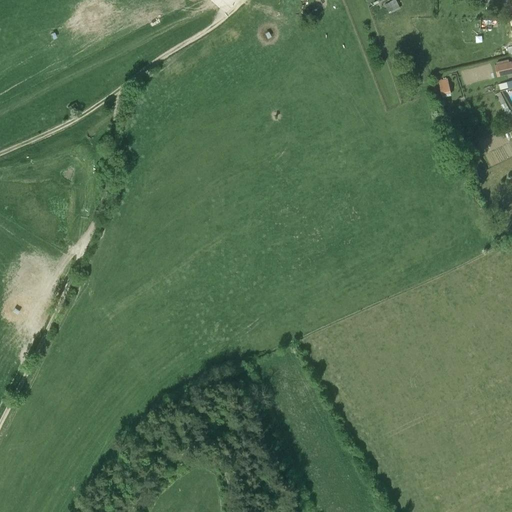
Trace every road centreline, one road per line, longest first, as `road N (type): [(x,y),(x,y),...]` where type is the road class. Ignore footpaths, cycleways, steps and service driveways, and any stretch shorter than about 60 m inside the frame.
road 1 (track): [(0,424),(101,207),(122,87)]
road 2 (track): [(129,511),(168,464),(197,453),(222,467),(231,511)]
road 3 (track): [(122,87),(243,0)]
road 4 (track): [(0,153),(122,87)]
